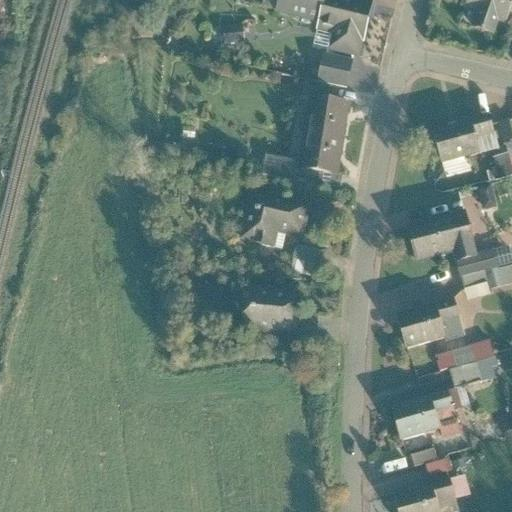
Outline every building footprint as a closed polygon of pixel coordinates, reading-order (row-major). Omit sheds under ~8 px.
[(267,0),(265,9),(319,24),(312,49),(361,62),(377,2),(371,0),(267,0)] [(511,0),(470,0),(466,15),(476,18),(472,29),(495,36),(499,23),(509,26),(511,14),(511,0)] [(309,90),(302,128),(349,137),(357,99),(309,90)] [(511,133),(508,115),(437,130),(443,162),(511,147),(511,133)] [(302,128),(295,166),(342,175),(349,137),(302,128)] [(511,174),(511,153),(494,157),(498,178),(511,174)] [(316,201),(253,188),(243,242),(278,249),(281,234),(309,240),(316,201)] [(467,208),(409,223),(420,261),(453,252),(455,261),(480,255),(467,208)] [(511,250),(511,247),(494,249),(496,269),(511,266),(511,250)] [(322,253),(299,248),(293,272),(317,278),(322,253)] [(486,272),(460,278),(465,301),(491,295),(486,272)] [(298,286),(245,281),(240,325),(293,331),(298,286)] [(455,296),(398,311),(409,350),(465,335),(455,296)] [(491,358),(476,363),(473,353),(442,361),(450,388),(496,375),(491,358)] [(455,399),(392,416),(401,450),(464,433),(455,399)] [(450,461),(425,463),(426,476),(444,474),(444,475),(451,475),(450,461)] [(454,485),(393,500),(396,511),(458,511),(457,503),(472,499),(466,475),(452,478),(454,485)]
